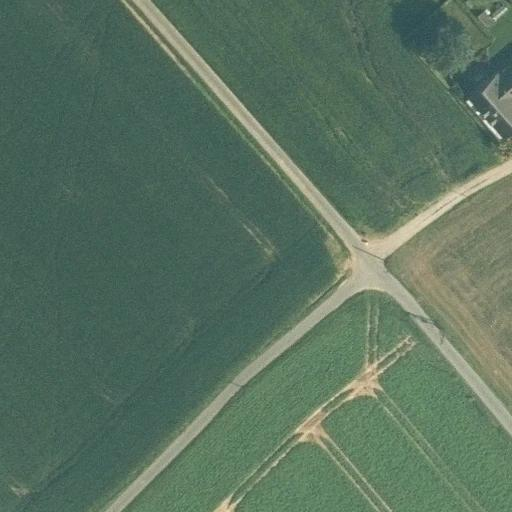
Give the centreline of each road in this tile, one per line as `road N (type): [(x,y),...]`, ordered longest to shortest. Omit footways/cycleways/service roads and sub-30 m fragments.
road 1 (unclassified): [(125,511),(384,260)]
road 2 (unclassified): [(384,260),(160,0)]
road 3 (unclassified): [(511,425),(384,260)]
road 4 (track): [(511,157),(384,260)]
